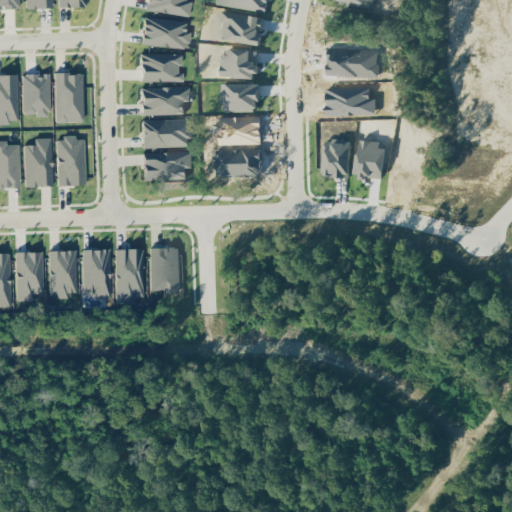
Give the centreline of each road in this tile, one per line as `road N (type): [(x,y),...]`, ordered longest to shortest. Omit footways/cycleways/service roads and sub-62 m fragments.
road 1 (residential): [(483,236),(355,208),(0,218)]
road 2 (tertiary): [(506,412),(445,359),(401,342),(361,331),(282,339),(395,375),(477,447)]
road 3 (tertiary): [(0,347),(282,339)]
road 4 (residential): [(114,0),(110,215)]
road 5 (residential): [(295,209),(293,79),(302,0)]
road 6 (residential): [(0,480),(141,511)]
road 7 (tertiary): [(511,405),(427,511)]
road 8 (residential): [(208,343),(207,214)]
